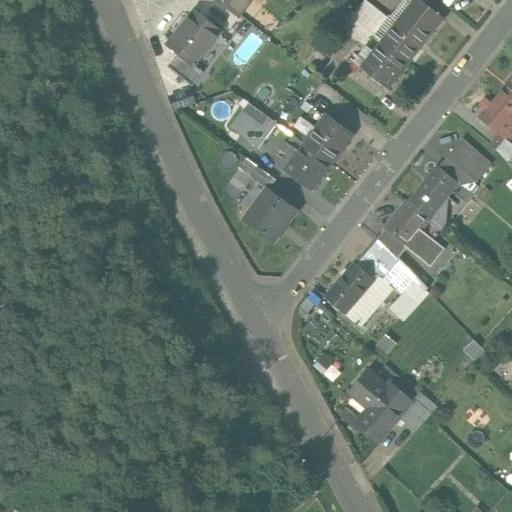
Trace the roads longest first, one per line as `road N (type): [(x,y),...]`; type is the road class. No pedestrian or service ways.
road 1 (residential): [(257,333),(511,13)]
road 2 (residential): [(257,333),(205,234),(106,0)]
road 3 (residential): [(350,511),(257,333)]
